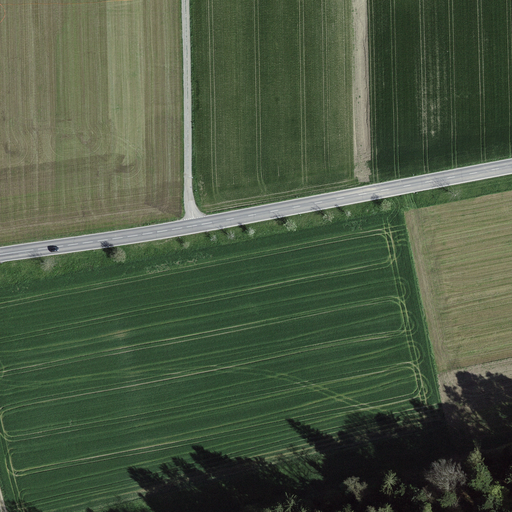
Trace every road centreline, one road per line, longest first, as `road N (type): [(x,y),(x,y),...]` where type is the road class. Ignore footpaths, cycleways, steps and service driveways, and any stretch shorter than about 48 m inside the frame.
road 1 (tertiary): [(0,255),(511,166)]
road 2 (track): [(196,225),(188,193),(185,0)]
